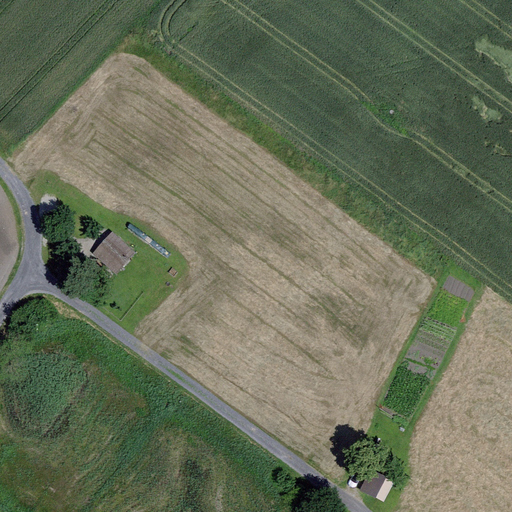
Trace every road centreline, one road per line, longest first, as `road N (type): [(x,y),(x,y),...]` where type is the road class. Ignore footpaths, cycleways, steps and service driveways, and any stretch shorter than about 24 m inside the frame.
road 1 (track): [(28,267),(361,511)]
road 2 (track): [(0,163),(35,224),(28,267),(0,317)]
